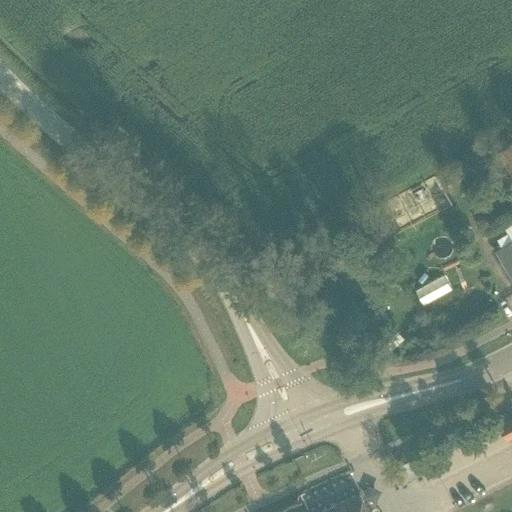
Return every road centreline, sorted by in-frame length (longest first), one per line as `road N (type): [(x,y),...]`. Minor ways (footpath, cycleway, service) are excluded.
road 1 (tertiary): [(256,345),(206,261),(0,83)]
road 2 (tertiary): [(303,431),(511,356)]
road 3 (tertiary): [(303,431),(234,449),(184,497)]
road 4 (tertiary): [(184,497),(303,431)]
